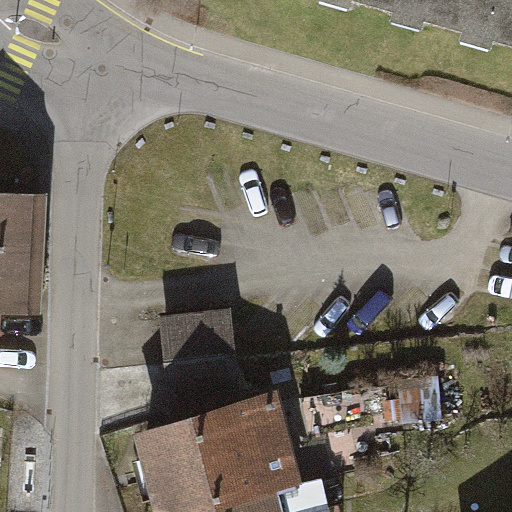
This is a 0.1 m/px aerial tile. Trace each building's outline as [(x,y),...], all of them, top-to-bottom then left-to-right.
[(511,0),(363,0),(363,4),(511,44),(511,0)] [(30,197),(0,195),(0,309),(25,310),(30,197)] [(228,328),(158,334),(161,376),(231,371),(228,328)] [(231,371),(161,376),(164,415),(234,410),(231,371)] [(127,454),(145,511),(234,511),(273,500),(299,493),(274,409),(127,454)] [(276,511),(273,500),(234,511),(276,511)]
